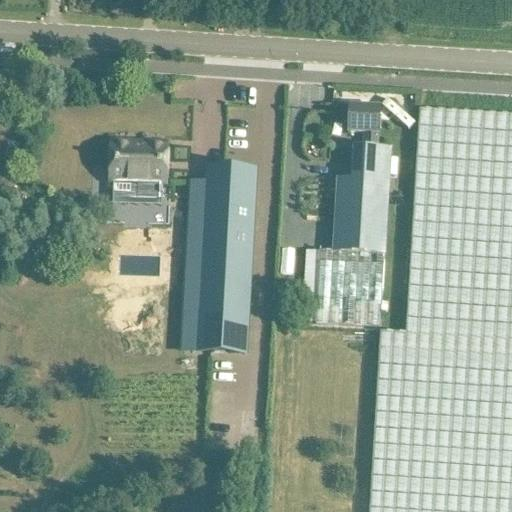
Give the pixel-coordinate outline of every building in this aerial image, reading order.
[(349,107),(348,135),(365,136),(364,150),(378,150),(378,135),(379,135),(380,109),(349,107)] [(511,511),(511,116),(422,111),(410,333),(381,332),(368,511),(511,511)] [(166,146),(112,145),(111,182),(165,184),(166,146)] [(320,253),(316,324),(382,328),(391,150),(390,150),(390,151),(378,150),(364,150),(364,152),(354,151),(352,185),(337,184),(332,254),(320,253)] [(256,173),(207,170),(205,200),(195,200),(189,322),(199,322),(197,353),(246,356),(256,173)] [(42,240),(23,240),(23,262),(42,261),(42,240)]
